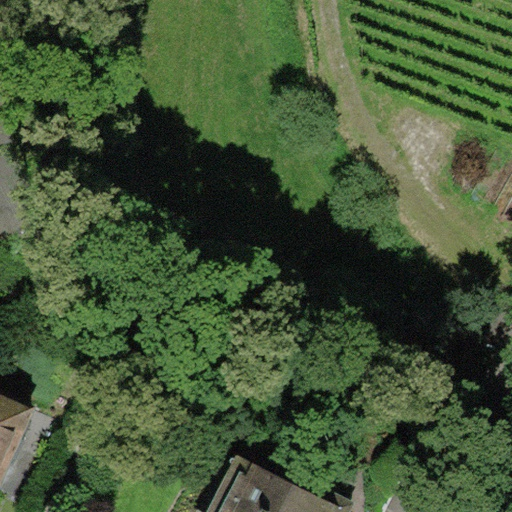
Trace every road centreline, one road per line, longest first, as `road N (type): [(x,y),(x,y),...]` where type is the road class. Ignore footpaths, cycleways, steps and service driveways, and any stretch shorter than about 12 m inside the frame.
road 1 (track): [(511,291),(454,256),(366,132),(329,0)]
road 2 (residential): [(419,511),(511,347)]
